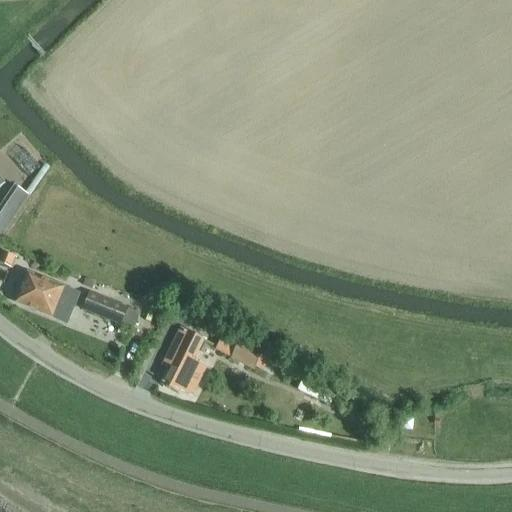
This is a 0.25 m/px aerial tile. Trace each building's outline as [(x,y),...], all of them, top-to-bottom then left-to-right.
[(14,258),(3,254),(0,261),(0,265),(10,270),(14,258)] [(50,317),(61,290),(28,277),(17,304),(50,317)] [(82,312),(121,328),(128,310),(89,294),(82,312)] [(150,341),(162,346),(172,325),(160,319),(150,341)] [(119,328),(117,335),(125,338),(128,331),(119,328)] [(160,386),(176,395),(203,342),(181,330),(163,368),(168,370),(160,386)] [(262,353),(240,342),(231,361),(253,371),(262,353)] [(260,356),(254,368),(262,372),(269,360),(260,356)] [(328,405),(334,393),(312,383),(307,394),(328,405)]
